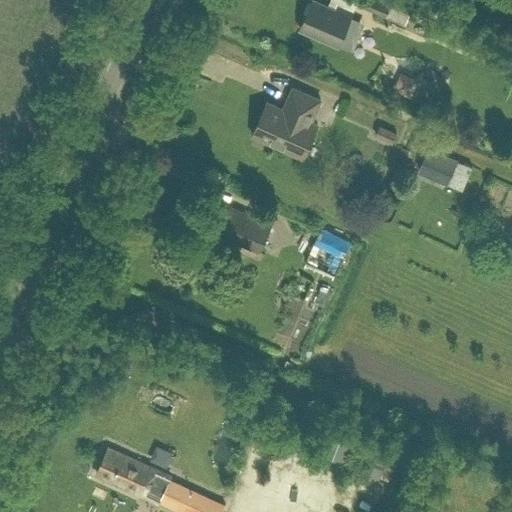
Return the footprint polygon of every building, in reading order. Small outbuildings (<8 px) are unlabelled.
[(336,9),(314,0),(312,0),(300,29),(338,46),(353,13),(338,6),(336,9)] [(386,16),(392,4),(382,0),(358,0),(357,4),(386,16)] [(311,120),(320,98),(293,86),(283,108),(267,101),(252,134),(303,156),(317,123),(311,120)] [(392,143),(397,132),(380,125),(375,135),(392,143)] [(447,185),(458,159),(429,146),(418,172),(447,185)] [(271,224),(223,202),(220,209),(217,208),(210,223),(213,224),(211,229),(259,251),(271,224)] [(305,260),(337,274),(344,259),(352,238),(321,224),(305,260)] [(331,302),(338,287),(328,283),(321,297),(331,302)] [(106,451),(98,468),(114,476),(112,479),(144,495),(148,488),(162,494),(159,499),(185,511),(219,511),(224,504),(206,495),(170,478),(155,471),(156,470),(111,448),(109,453),(106,451)]
